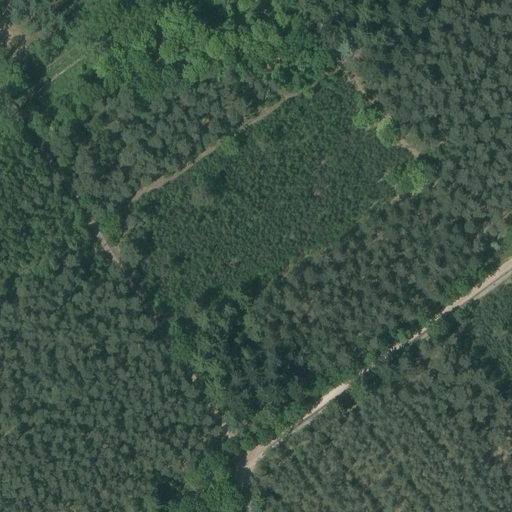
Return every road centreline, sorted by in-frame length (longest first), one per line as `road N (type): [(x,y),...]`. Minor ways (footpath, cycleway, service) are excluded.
road 1 (track): [(93,226),(443,0)]
road 2 (track): [(511,264),(244,461)]
road 3 (track): [(244,461),(93,226)]
road 4 (track): [(0,93),(142,0)]
road 5 (track): [(93,226),(0,96)]
